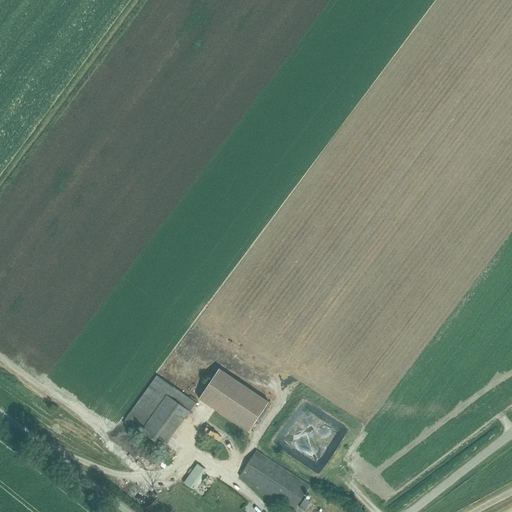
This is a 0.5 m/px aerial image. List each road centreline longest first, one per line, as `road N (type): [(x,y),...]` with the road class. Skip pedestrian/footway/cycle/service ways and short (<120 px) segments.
road 1 (unclassified): [(118,511),(0,418)]
road 2 (unclassified): [(511,434),(409,511)]
